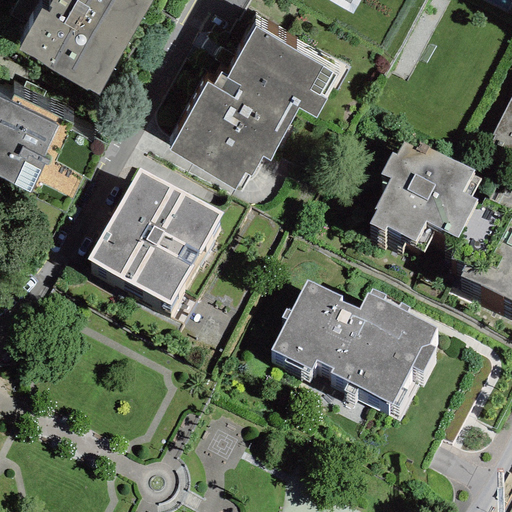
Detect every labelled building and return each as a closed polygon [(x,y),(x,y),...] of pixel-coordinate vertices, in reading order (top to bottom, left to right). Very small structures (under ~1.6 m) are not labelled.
[(53,0),(46,12),(40,9),(17,51),(87,91),(87,89),(99,95),(153,0),(53,0)] [(359,0),(327,0),(352,14),(359,0)] [(206,83),(168,152),(241,193),(261,156),(269,160),(297,109),(314,118),(325,98),(324,98),(337,74),(254,28),(227,78),(219,74),(212,87),(206,83)] [(0,178),(30,193),(33,187),(38,189),(41,184),(72,200),(83,178),(91,181),(108,146),(92,138),(91,140),(70,130),(73,125),(13,96),(10,104),(0,98),(0,178)] [(511,97),(493,136),(494,136),(490,143),(511,153),(511,97)] [(429,146),(419,141),(415,148),(402,141),(396,154),(392,152),(380,174),(389,179),(374,209),(376,210),(369,224),(384,231),(387,227),(410,239),(407,245),(424,254),(438,228),(457,238),(448,256),(464,264),(458,275),(511,301),(511,192),(497,185),(489,201),(484,198),(480,205),(475,202),(477,199),(471,196),(480,178),(472,174),(473,170),(429,147),(429,146)] [(222,213),(140,167),(88,259),(170,305),(222,213)] [(341,320),(306,302),(291,332),(285,329),(280,338),(286,341),(271,370),(312,391),(316,383),(332,391),(330,395),(393,427),(394,425),(399,427),(407,410),(403,408),(411,391),(422,397),(435,372),(429,369),(436,355),(407,340),(409,336),(400,331),(398,336),(383,328),(385,324),(371,316),(369,321),(367,320),(359,335),(339,325),(341,320)]
